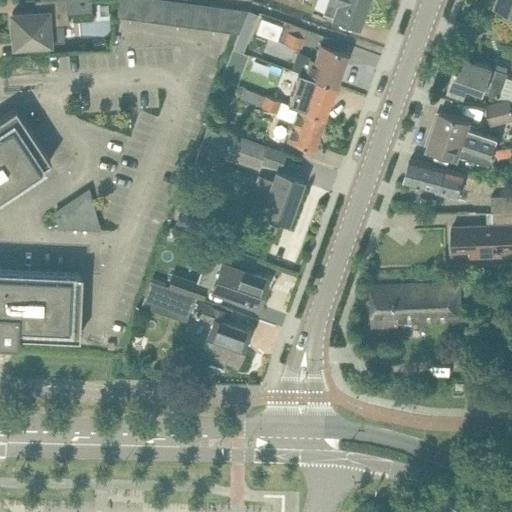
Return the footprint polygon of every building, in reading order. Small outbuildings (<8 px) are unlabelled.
[(39,0),(40,11),(12,13),(14,44),(49,42),(63,41),(62,24),(68,24),(68,14),(92,12),(90,0),(39,0)] [(120,0),(117,16),(129,17),(132,0),(120,0)] [(145,0),(132,0),(129,17),(142,19),(145,0)] [(158,0),(145,0),(142,19),(154,21),(158,0)] [(170,0),(158,0),(154,21),(166,23),(170,0)] [(183,1),(179,0),(170,0),(166,23),(179,24),(183,1)] [(326,0),(322,12),(338,18),(357,25),(365,0),(326,0)] [(511,0),(496,0),(495,4),(511,9),(511,0)] [(196,2),(183,1),(179,24),(191,26),(196,2)] [(208,4),(196,2),(191,26),(204,28),(208,4)] [(221,6),(208,4),(204,28),(216,29),(221,6)] [(233,7),(221,6),(216,29),(228,31),(233,7)] [(248,9),(233,7),(228,31),(237,32),(248,9)] [(255,32),(276,39),(281,24),(260,16),(255,32)] [(285,22),(279,39),(301,46),(306,29),(302,27),(285,22)] [(304,74),(308,75),(335,85),(347,53),(320,43),(314,60),(309,58),(298,55),(293,70),(298,72),(304,74)] [(230,59),(223,80),(238,85),(246,65),(230,59)] [(472,70),(456,65),(447,88),(464,94),(467,87),(508,98),(511,97),(511,95),(511,78),(506,76),(509,68),(494,62),(492,67),(475,60),(472,70)] [(324,117),(335,85),(314,77),(308,75),(304,74),(298,72),(287,103),(324,117)] [(278,111),(281,101),(254,91),(250,102),(278,111)] [(511,96),(511,97),(508,98),(485,103),(490,125),(511,119),(511,96)] [(277,115),(292,121),(285,138),(313,148),(324,117),(287,103),(281,101),(278,111),(277,115)] [(50,160),(15,106),(0,115),(0,339),(17,340),(17,334),(79,337),(81,273),(79,273),(0,269),(0,191),(48,160),(48,161),(50,160)] [(436,115),(432,128),(493,149),(497,138),(468,127),(471,120),(440,109),(439,113),(436,115)] [(201,142),(219,149),(225,151),(224,155),(257,167),(260,158),(280,165),(285,152),(208,124),(201,142)] [(493,149),(432,128),(427,140),(428,144),(426,148),(457,160),(459,152),(489,162),(493,149)] [(436,191),(456,196),(457,196),(463,172),(410,157),(404,180),(437,189),(436,191)] [(276,171),(273,180),(257,175),(249,197),(264,203),(261,212),(286,221),(301,180),(276,171)] [(511,194),(491,195),(492,211),(511,210),(511,194)] [(55,199),(55,228),(93,227),(93,198),(55,199)] [(511,210),(492,211),(492,224),(452,226),(453,250),(470,249),(470,255),(502,254),(502,249),(511,248),(511,210)] [(252,272),(253,266),(224,256),(218,270),(216,269),(210,287),(257,304),(266,277),(252,272)] [(205,286),(184,279),(180,291),(195,296),(201,298),(205,286)] [(195,296),(150,280),(144,295),(190,312),(195,296)] [(398,322),(460,320),(460,282),(427,283),(371,285),(371,327),(398,327),(398,322)] [(223,310),(199,301),(194,313),(213,320),(202,347),(203,348),(198,362),(219,369),(225,355),(236,359),(247,331),(219,321),(223,310)]
